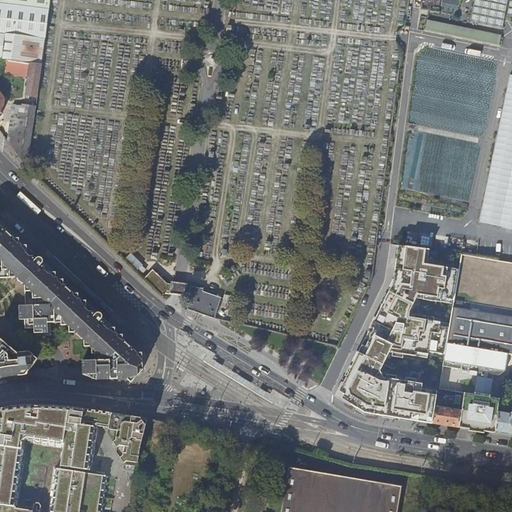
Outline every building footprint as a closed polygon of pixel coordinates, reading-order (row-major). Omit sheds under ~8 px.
[(0,0),(0,3),(49,9),(50,0),(0,0)] [(502,29),(507,0),(474,0),(470,23),(502,29)] [(0,34),(45,39),(49,9),(0,3),(0,34)] [(427,33),(499,47),(501,36),(427,22),(425,30),(427,32),(427,33)] [(0,59),(6,61),(41,64),(45,39),(0,34),(0,59)] [(215,54),(211,54),(208,57),(208,60),(210,63),(214,63),(217,61),(217,57),(215,54)] [(0,117),(4,114),(7,101),(6,99),(13,94),(26,96),(26,100),(31,100),(31,96),(37,97),(41,64),(6,61),(5,73),(5,74),(0,76),(0,117)] [(511,75),(510,75),(478,224),(511,230),(511,75)] [(8,143),(26,167),(28,155),(35,107),(31,106),(23,105),(22,109),(14,107),(8,143)] [(43,263),(40,260),(37,261),(34,264),(27,258),(27,248),(21,249),(0,228),(0,281),(15,281),(24,290),(25,309),(19,309),(20,323),(25,323),(25,332),(34,332),(34,336),(48,336),(48,327),(62,327),(62,329),(67,329),(69,331),(69,336),(74,336),(84,345),(84,349),(89,350),(92,352),(92,357),(102,357),(104,359),(104,363),(83,364),(83,377),(97,383),(127,382),(131,385),(143,373),(142,356),(137,356),(123,343),(123,338),(117,338),(115,335),(115,330),(105,331),(104,329),(104,325),(101,323),(102,319),(101,318),(99,317),(97,316),(96,317),(95,317),(93,315),(88,315),(87,313),(86,304),(81,304),(56,280),(56,275),(45,275),(40,270),(42,267),(43,264),(43,263)] [(431,424),(460,254),(398,245),(392,285),(338,395),(369,414),(431,424)] [(511,316),(511,260),(460,254),(450,315),(443,368),(455,370),(452,393),(440,391),(432,424),(446,426),(482,431),(495,433),(498,413),(499,398),(490,396),(493,375),(498,375),(504,370),(511,316)] [(126,260),(137,271),(142,267),(130,255),(126,260)] [(166,294),(168,283),(157,274),(149,282),(164,297),(165,298),(166,294)] [(191,285),(188,284),(177,283),(169,281),(168,283),(166,294),(175,295),(189,298),(191,287),(191,285)] [(187,309),(215,318),(221,298),(203,292),(203,289),(191,287),(189,298),(187,309)] [(0,377),(9,375),(25,374),(38,359),(0,338),(0,377)] [(51,410),(35,409),(19,410),(9,411),(0,412),(0,511),(98,511),(104,476),(92,474),(99,427),(105,428),(115,430),(121,432),(120,438),(117,437),(116,440),(113,442),(117,448),(120,446),(127,447),(126,453),(123,453),(123,456),(120,458),(124,464),(127,462),(138,463),(142,442),(148,419),(140,417),(139,419),(136,421),(106,416),(101,415),(64,411),(51,410)] [(511,412),(510,413),(508,415),(498,413),(495,433),(511,436),(511,412)] [(397,511),(401,488),(290,468),(282,511),(397,511)]
